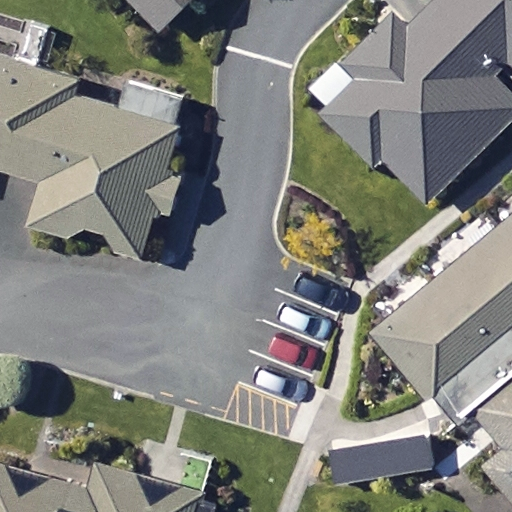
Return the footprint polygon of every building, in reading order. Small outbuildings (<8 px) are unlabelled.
[(126,0),(160,35),(195,0),(126,0)] [(511,0),(443,0),(413,30),(388,5),(306,86),(430,211),(511,128),(511,0)] [(144,260),(179,172),(169,168),(192,107),(125,81),(116,105),(0,59),(0,167),(50,187),(37,218),(71,231),(101,235),(121,251),(144,260)] [(511,202),(371,321),(454,419),(468,407),(511,370),(511,202)] [(511,511),(511,370),(468,407),(498,441),(475,457),(511,501),(511,511)] [(76,464),(79,449),(43,440),(39,456),(0,446),(0,511),(198,511),(203,494),(76,464)]
